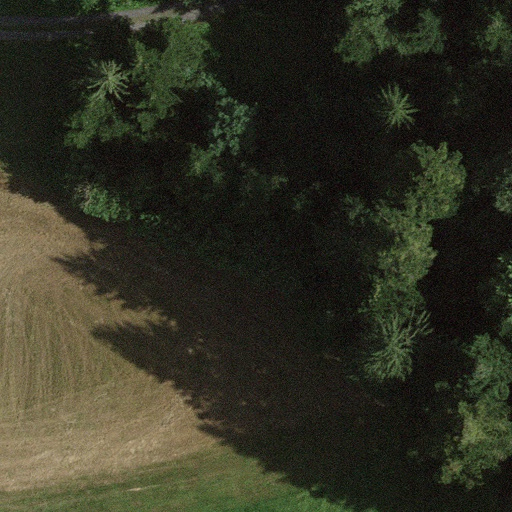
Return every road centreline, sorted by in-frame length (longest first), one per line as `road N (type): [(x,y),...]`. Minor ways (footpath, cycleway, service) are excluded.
road 1 (track): [(0,30),(261,15),(285,0)]
road 2 (track): [(261,15),(452,82),(511,112)]
